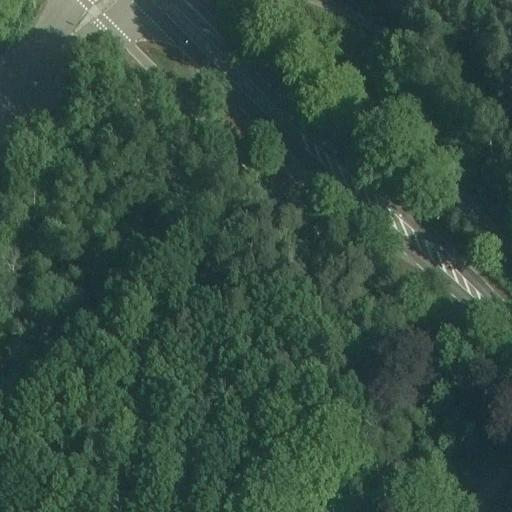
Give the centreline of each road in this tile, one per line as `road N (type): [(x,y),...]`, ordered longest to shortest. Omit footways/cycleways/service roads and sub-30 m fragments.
road 1 (primary): [(139,0),(331,188),(511,333)]
road 2 (primary): [(511,321),(192,0)]
